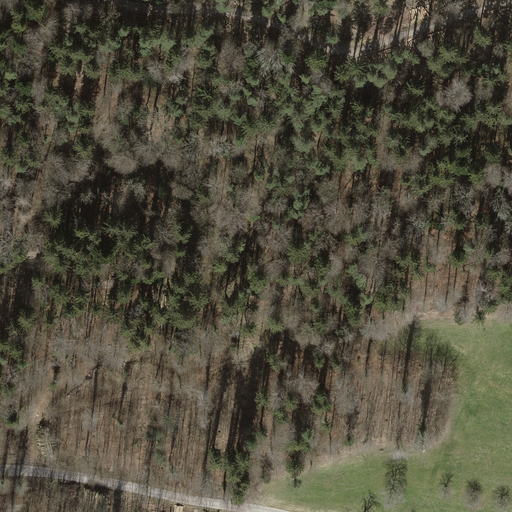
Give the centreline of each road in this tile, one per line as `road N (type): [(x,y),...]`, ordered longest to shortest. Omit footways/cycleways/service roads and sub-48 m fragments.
road 1 (track): [(119,0),(144,9),(220,10),(362,49),(510,0)]
road 2 (track): [(0,430),(88,403),(183,391),(226,366),(295,347),(365,344)]
road 3 (tertiary): [(0,470),(257,511)]
road 4 (track): [(30,471),(39,408),(73,375),(119,350)]
